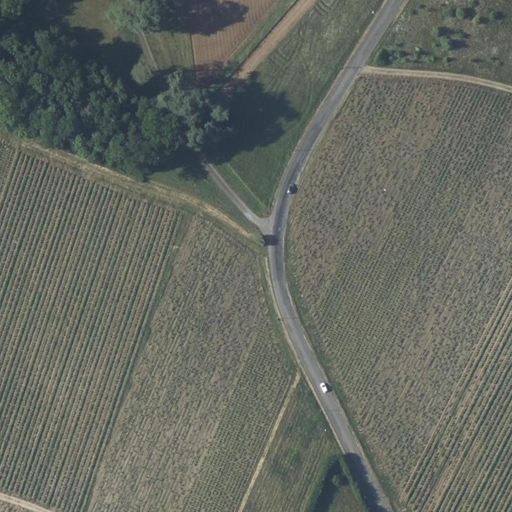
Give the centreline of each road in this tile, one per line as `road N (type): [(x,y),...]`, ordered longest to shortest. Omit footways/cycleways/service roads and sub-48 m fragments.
road 1 (unclassified): [(381,511),(296,335),(276,283),(274,238),(290,173),(395,0)]
road 2 (track): [(274,238),(231,197),(177,119),(129,0)]
